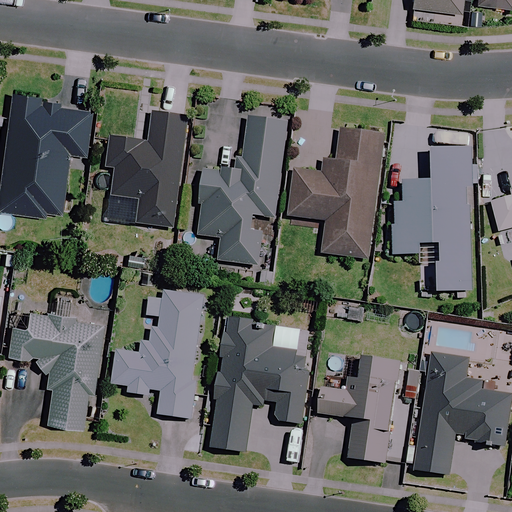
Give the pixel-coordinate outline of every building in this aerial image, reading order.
[(412,0),(411,10),(460,16),(462,0),(412,0)] [(511,0),(476,0),(476,6),(511,10),(511,0)] [(0,169),(0,214),(44,219),(44,216),(59,217),(66,156),(83,158),(88,112),(53,108),(54,99),(8,94),(0,169)] [(184,118),(149,115),(146,143),(108,139),(105,167),(111,168),(108,198),(136,201),(134,226),(173,230),(184,118)] [(236,149),(233,171),(202,168),(200,188),(195,238),(217,240),(215,263),(256,267),(259,233),(250,232),(251,218),(274,220),(283,123),(244,119),(241,150),(236,149)] [(380,136),(337,132),(334,161),(320,160),(318,174),(291,171),(286,218),(322,221),(319,255),(367,260),(380,136)] [(467,149),(426,150),(426,181),(395,182),(396,204),(390,204),(391,257),(416,256),(416,266),(431,266),(431,293),(467,292),(465,188),(468,188),(467,149)] [(511,196),(487,203),(495,233),(511,228),(511,260),(511,261),(511,196)] [(173,243),(154,240),(150,273),(169,276),(173,243)] [(201,297),(161,292),(156,329),(150,328),(148,343),(141,342),(139,355),(115,352),(111,385),(127,387),(126,393),(159,397),(156,416),(189,420),(194,382),(191,381),(201,297)] [(42,370),(39,389),(46,390),(41,425),(81,430),(85,395),(92,396),(101,326),(68,322),(71,300),(51,298),(49,316),(10,311),(5,358),(34,361),(33,369),(42,370)] [(274,324),(226,321),(225,338),(218,337),(210,449),(247,452),(250,405),(273,407),(272,422),(302,424),(307,352),(272,350),(274,324)] [(467,360),(428,354),(410,471),(447,476),(452,440),(502,448),(510,395),(484,391),(485,384),(464,380),(467,360)] [(354,420),(349,461),(385,464),(396,362),(351,358),(348,393),(317,390),(314,416),(354,420)]
